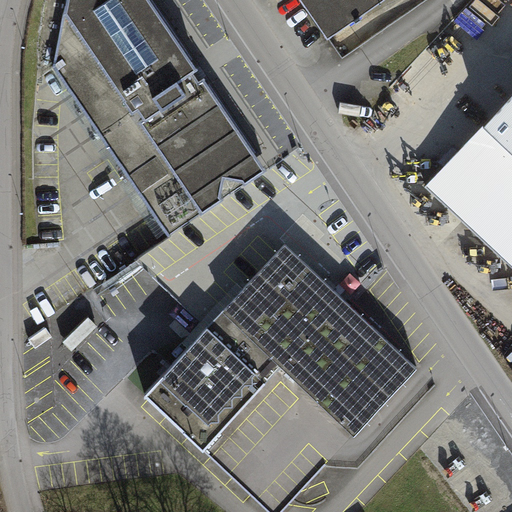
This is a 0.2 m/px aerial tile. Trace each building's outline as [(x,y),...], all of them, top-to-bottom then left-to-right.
[(65,0),(53,67),(168,237),(224,199),(221,195),(224,177),(242,180),(245,184),(267,169),(264,165),(263,166),(203,77),(198,80),(192,71),(197,68),(151,0),(65,0)] [(301,0),(327,37),(380,0),(301,0)] [(511,56),(506,51),(481,52),(459,76),(494,110),(480,124),(481,126),(426,184),(491,246),(511,265),(511,56)] [(353,434),(417,366),(285,242),(243,287),(244,288),(206,327),(144,393),(270,511),(279,511),(326,462),(353,434)] [(511,265),(491,246),(478,261),(511,293),(511,265)]
